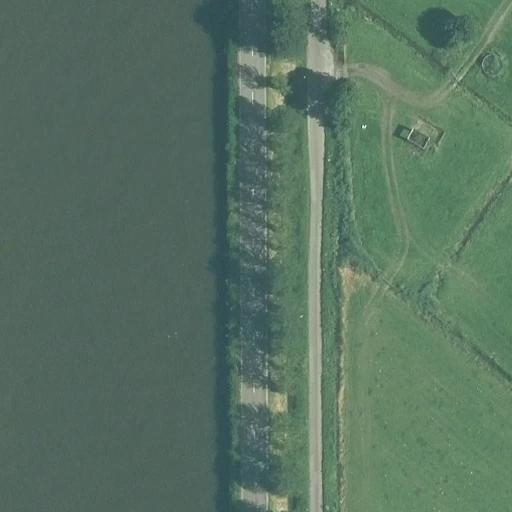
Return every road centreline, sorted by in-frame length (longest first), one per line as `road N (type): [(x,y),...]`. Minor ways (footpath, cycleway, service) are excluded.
road 1 (tertiary): [(254,0),(258,511)]
road 2 (unclassified): [(314,0),(317,511)]
road 3 (track): [(510,0),(435,99),(408,96),(358,72),(315,71)]
